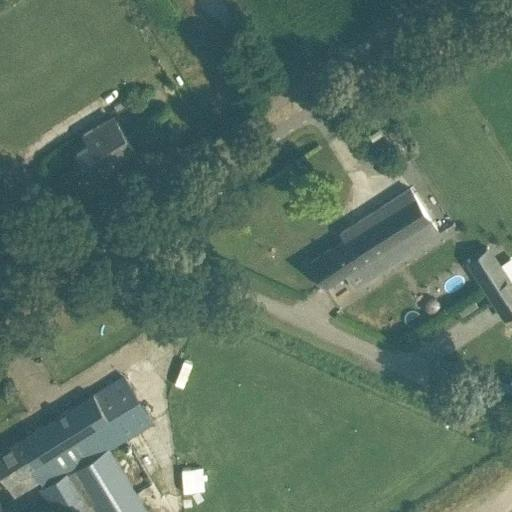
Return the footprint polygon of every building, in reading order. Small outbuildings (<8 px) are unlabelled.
[(84,133),(90,142),(76,150),(94,178),(123,159),(121,156),(125,154),(126,155),(136,149),(116,118),(108,123),(106,119),(84,133)] [(345,238),(309,261),(325,285),(346,271),(354,284),(363,279),(440,229),(412,186),(341,231),(345,238)] [(511,311),(511,283),(499,264),(479,277),(505,316),(511,311)] [(0,468),(9,483),(33,468),(45,487),(109,448),(126,438),(153,420),(125,374),(0,449),(0,468)] [(53,509),(55,511),(148,511),(109,448),(45,487),(57,507),(53,509)] [(8,511),(0,499),(0,511),(8,511)]
